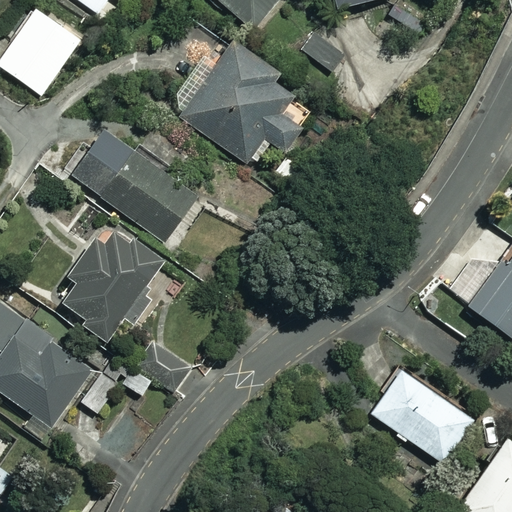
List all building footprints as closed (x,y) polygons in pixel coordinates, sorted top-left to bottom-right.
[(77,0),(98,13),(106,0),(117,0),(127,6),(131,0),(77,0)] [(207,0),(206,3),(221,16),(227,9),(251,30),(276,0),(207,0)] [(375,0),(334,0),(337,10),(375,0)] [(81,41),(37,10),(0,61),(0,66),(42,96),(81,41)] [(350,51),(326,24),(303,44),(328,71),(350,51)] [(276,73),(233,42),(180,116),(252,168),(270,143),(283,151),(300,127),(279,111),(290,95),(270,81),(276,73)] [(195,197),(103,131),(70,176),(162,242),(195,197)] [(306,173),(287,158),(275,173),(294,188),(306,173)] [(104,244),(95,237),(67,278),(76,285),(63,304),(89,322),(86,326),(106,340),(160,262),(114,230),(104,244)] [(511,247),(468,306),(511,339),(511,247)] [(91,369),(1,303),(0,304),(0,351),(1,353),(0,354),(0,392),(48,428),(91,369)] [(193,364),(157,338),(125,382),(144,396),(155,380),(172,393),(193,364)] [(370,415),(396,432),(393,437),(406,446),(409,441),(443,464),(473,420),(401,370),(370,415)] [(117,387),(101,375),(81,403),(97,414),(117,387)] [(511,511),(511,443),(505,439),(456,511),(511,511)] [(14,477),(0,468),(0,493),(2,495),(14,477)]
